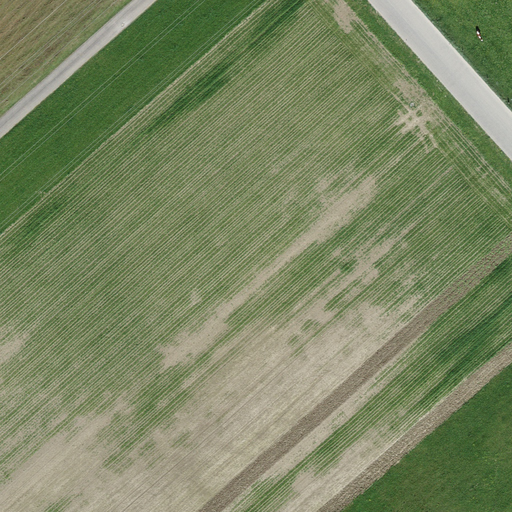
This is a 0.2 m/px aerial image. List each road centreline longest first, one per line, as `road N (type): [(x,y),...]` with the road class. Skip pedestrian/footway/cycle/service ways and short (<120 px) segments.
road 1 (track): [(0,127),(143,0)]
road 2 (unclassified): [(511,139),(386,0)]
